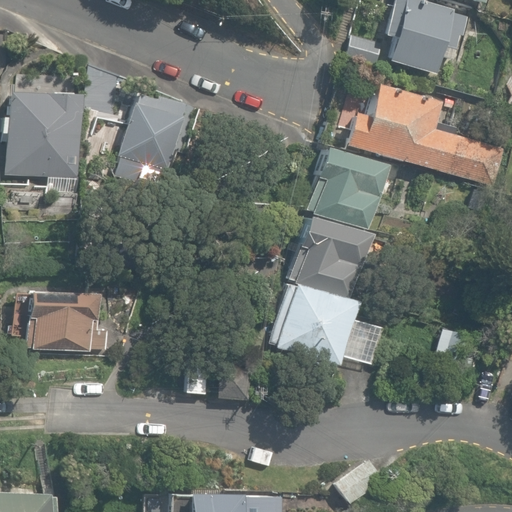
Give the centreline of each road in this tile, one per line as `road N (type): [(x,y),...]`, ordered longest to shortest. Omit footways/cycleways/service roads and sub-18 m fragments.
road 1 (residential): [(511,431),(477,419),(421,419),(282,438),(103,405),(58,407)]
road 2 (residential): [(63,0),(296,96),(310,86),(316,57),(283,0)]
